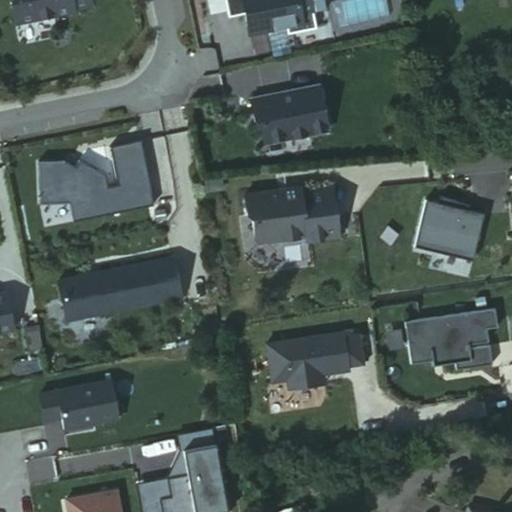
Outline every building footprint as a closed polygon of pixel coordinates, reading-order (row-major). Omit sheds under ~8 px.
[(5,0),(6,1),(10,21),(69,9),(69,7),(86,3),(85,0),(5,0)] [(261,29),(280,25),(282,33),(310,27),(306,9),(321,6),(319,0),(219,0),(222,15),(239,12),(241,26),(260,22),(261,29)] [(260,22),(241,26),(243,33),(261,29),(260,22)] [(247,99),(252,122),(257,121),(261,143),(325,131),(316,86),(247,99)] [(104,186),(101,173),(76,165),(73,172),(34,162),(42,203),(70,202),(74,220),(150,204),(137,140),(105,147),(113,184),(104,186)] [(269,189),(213,194),(215,216),(220,220),(222,239),(227,243),(273,238),(274,243),(306,240),(301,190),(269,193),(269,189)] [(434,193),(432,201),(461,207),(462,203),(434,193)] [(432,201),(419,198),(408,245),(467,258),(478,211),(461,207),(432,201)] [(166,255),(53,279),(62,325),(176,301),(166,255)] [(0,329),(8,328),(1,291),(0,291),(0,329)] [(399,320),(405,362),(427,358),(428,364),(450,360),(451,367),(487,361),(484,342),(494,340),(494,337),(473,340),(471,328),(492,325),(489,306),(399,320)] [(262,342),(267,379),(282,377),(284,387),(314,383),(313,373),(344,368),(343,364),(356,362),(352,332),(338,334),(338,330),(262,342)] [(109,378),(37,392),(42,419),(59,416),(62,428),(116,417),(109,378)] [(224,511),(212,443),(179,449),(184,473),(163,477),(166,495),(156,497),(158,511),(224,511)] [(118,511),(115,490),(64,499),(66,511),(118,511)]
